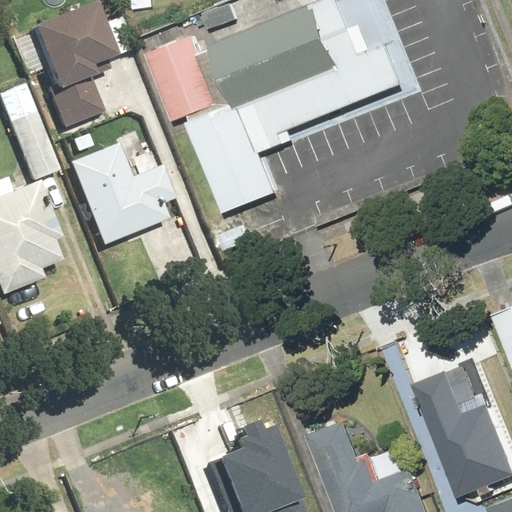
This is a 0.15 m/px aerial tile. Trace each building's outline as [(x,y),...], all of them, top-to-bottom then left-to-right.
[(107,21),(97,0),(94,0),(10,35),(28,78),(43,71),(65,126),(103,110),(89,77),(96,74),(92,65),(134,47),(121,15),(107,21)] [(245,19),(237,0),(235,0),(203,12),(210,32),(245,19)] [(384,0),(326,0),(208,48),(249,149),(418,80),(384,0)] [(193,35),(159,49),(185,112),(219,98),(193,35)] [(25,82),(0,91),(0,94),(34,180),(60,169),(25,82)] [(228,108),(185,125),(221,213),(264,195),(228,108)] [(116,141),(69,161),(104,244),(168,217),(161,201),(175,196),(161,164),(131,177),(116,141)] [(39,180),(0,195),(0,285),(3,294),(45,277),(42,269),(63,260),(55,238),(62,236),(39,180)] [(511,307),(501,312),(511,339),(511,307)] [(460,497),(511,475),(511,457),(473,361),(414,384),(460,497)] [(307,511),(320,507),(281,414),(244,429),(250,446),(222,458),(244,511),(307,511)] [(349,420),(314,435),(346,511),(437,511),(418,466),(386,479),(375,453),(365,457),(349,420)] [(511,511),(511,500),(493,508),(494,511),(511,511)]
